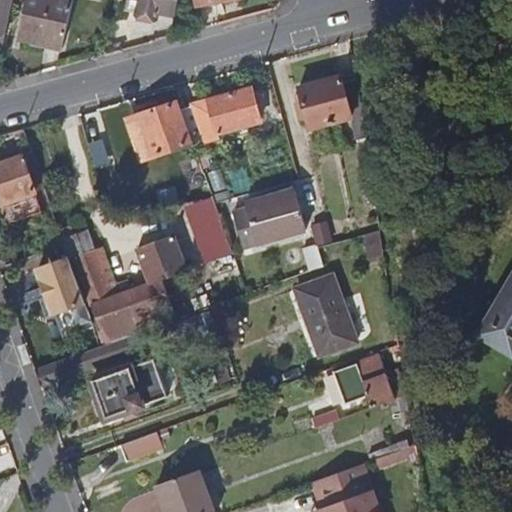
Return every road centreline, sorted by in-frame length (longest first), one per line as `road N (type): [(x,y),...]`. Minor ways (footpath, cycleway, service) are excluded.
road 1 (residential): [(306,22),(0,106)]
road 2 (residential): [(58,511),(0,349)]
